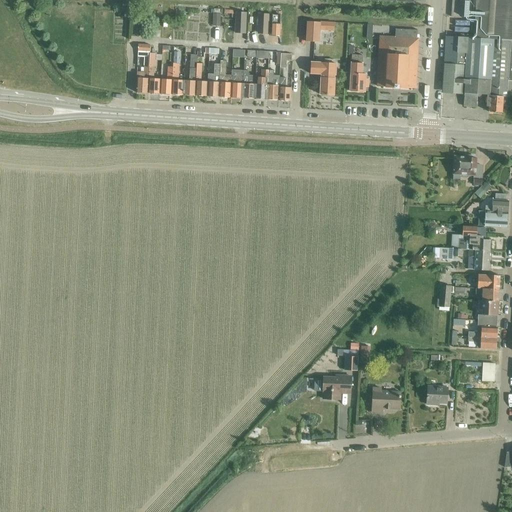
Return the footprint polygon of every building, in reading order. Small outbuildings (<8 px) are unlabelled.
[(452,0),(451,17),(463,18),(464,0),(452,0)] [(511,0),(476,0),(474,36),(468,35),(466,78),(491,80),(491,87),(508,88),(508,80),(511,80),(511,0)] [(225,10),(225,13),(224,17),(229,17),(230,14),(232,14),(232,18),(234,18),(235,10),(225,10)] [(246,34),(246,13),(236,12),(235,33),(246,34)] [(220,26),(221,14),(213,14),(213,26),(220,26)] [(269,15),(258,14),(257,34),(268,35),(269,15)] [(272,15),(271,35),(280,36),(281,15),(272,15)] [(320,23),(307,23),(306,43),(319,43),(320,23)] [(394,38),(380,38),(377,86),(386,87),(407,88),(415,88),(418,39),(417,39),(417,30),(395,29),(394,38)] [(490,95),(491,87),(491,80),(466,78),(468,35),(455,34),(455,37),(446,37),(443,82),(450,83),(449,94),(462,94),(464,94),(464,106),(475,107),(477,105),(478,95),(481,95),(481,97),(486,97),(486,95),(490,95)] [(139,44),(138,57),(150,57),(150,55),(150,46),(151,45),(139,44)] [(172,95),(183,95),(184,81),(178,80),(179,52),(174,52),(173,69),(172,95)] [(291,59),(292,54),(281,53),(280,68),(286,68),(287,58),(291,59)] [(148,93),(160,94),(160,80),(153,79),(154,65),(155,65),(156,56),(150,55),(150,57),(149,66),(149,68),(148,93)] [(183,95),(195,96),(197,67),(197,63),(198,55),(191,55),(190,81),(184,81),(183,95)] [(368,85),(369,79),(366,79),(366,74),(362,74),(363,55),(352,55),(350,92),(366,92),(366,85),(368,85)] [(219,97),(230,98),(232,76),(225,75),(225,71),(226,71),(226,60),(221,60),(220,71),(219,97)] [(197,63),(197,67),(195,96),(207,97),(208,82),(201,82),(202,64),(197,63)] [(311,63),(310,74),(321,75),(321,78),(320,95),(328,96),(333,96),(334,96),(335,79),(334,79),(334,76),(335,76),(336,66),(336,64),(311,63)] [(137,73),(136,93),(148,93),(149,68),(144,68),(141,68),(141,73),(137,73)] [(160,94),(172,95),(173,69),(169,68),(168,80),(160,80),(160,94)] [(232,76),(230,98),(243,99),(244,71),(232,70),(232,76)] [(255,99),(267,100),(268,74),(268,71),(263,70),(262,78),(256,78),(256,85),(255,99)] [(207,97),(219,97),(220,71),(215,71),(214,79),(208,78),(208,82),(207,97)] [(244,71),(243,99),(255,99),(256,85),(256,78),(256,76),(250,76),(250,71),(244,71)] [(267,100),(279,101),(280,78),(280,77),(273,76),(273,74),(268,74),(267,100)] [(280,78),(279,101),(290,101),(292,86),(286,85),(286,78),(280,78)] [(508,88),(491,87),(490,95),(490,96),(488,96),(487,107),(490,107),(490,112),(503,113),(503,106),(509,106),(510,97),(507,97),(508,88)] [(456,158),(454,180),(458,181),(458,180),(460,180),(460,177),(467,177),(467,175),(475,175),(474,177),(482,178),(483,166),(476,166),(476,159),(475,158),(475,157),(469,157),(469,158),(466,158),(456,158)] [(481,199),(492,187),(487,182),(475,194),(481,199)] [(478,226),(485,227),(507,228),(508,201),(505,201),(505,195),(496,195),(495,200),(493,200),(492,205),(486,205),(486,211),(479,211),(478,226)] [(458,249),(453,249),(462,250),(471,250),(489,251),(490,241),(483,240),(483,236),(476,236),(477,228),(463,227),(462,236),(464,236),(464,239),(458,239),(458,249)] [(453,249),(440,248),(440,259),(454,260),(454,256),(462,257),(462,250),(453,249)] [(468,257),(468,269),(474,270),(488,270),(489,251),(475,250),(475,257),(468,257)] [(478,275),(477,289),(499,290),(499,276),(478,275)] [(455,293),(455,288),(455,287),(441,286),(439,306),(449,307),(450,293),(455,293)] [(482,295),(482,301),(498,302),(499,290),(477,289),(476,288),(475,294),(482,295)] [(478,315),(478,321),(497,322),(497,316),(498,302),(482,301),(479,301),(478,315)] [(456,316),(456,327),(467,328),(467,321),(477,321),(477,317),(456,316)] [(468,332),(468,337),(496,338),(497,327),(497,322),(478,321),(477,326),(481,326),(481,333),(468,332)] [(496,338),(468,337),(468,342),(480,343),(480,349),(496,350),(496,338)] [(358,357),(345,356),(345,370),(357,371),(358,357)] [(482,381),(493,382),(494,364),(482,364),(482,381)] [(315,380),(314,391),(323,392),(324,392),(323,399),(340,400),(340,393),(351,393),(351,377),(340,376),(340,380),(323,379),(323,381),(315,380)] [(447,403),(448,387),(427,386),(427,404),(436,405),(436,402),(447,403)] [(400,409),(401,392),(381,391),(381,388),(373,388),(372,412),(383,413),(383,409),(400,409)]
